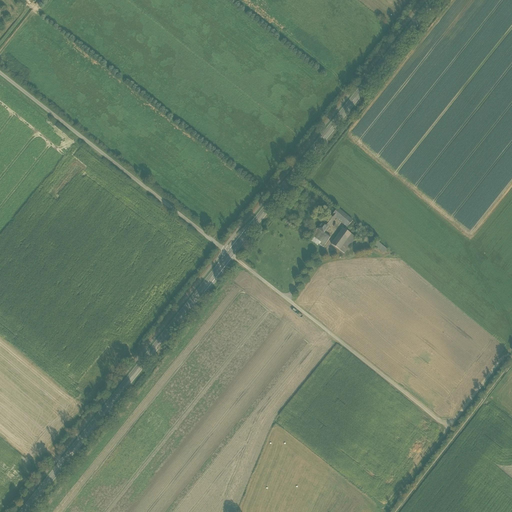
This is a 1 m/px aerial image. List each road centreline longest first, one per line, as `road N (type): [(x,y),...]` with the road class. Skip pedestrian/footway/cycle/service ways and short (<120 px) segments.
road 1 (primary): [(23,511),(433,0)]
road 2 (track): [(229,254),(450,425),(505,355),(511,357)]
road 3 (track): [(229,254),(0,73)]
road 4 (track): [(394,511),(511,362)]
